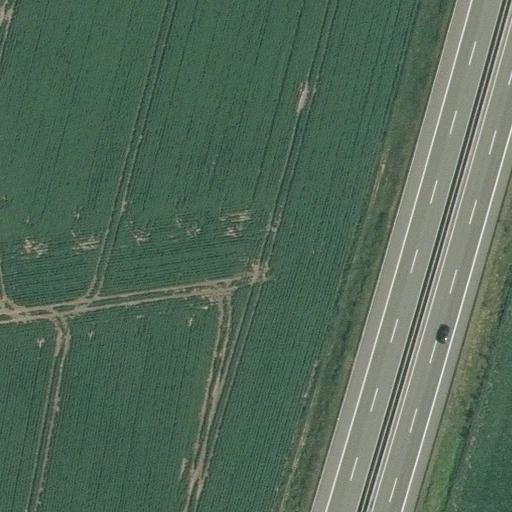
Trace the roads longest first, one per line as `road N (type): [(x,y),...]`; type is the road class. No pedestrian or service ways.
road 1 (motorway): [(484,0),(338,511)]
road 2 (motorway): [(382,511),(511,58)]
